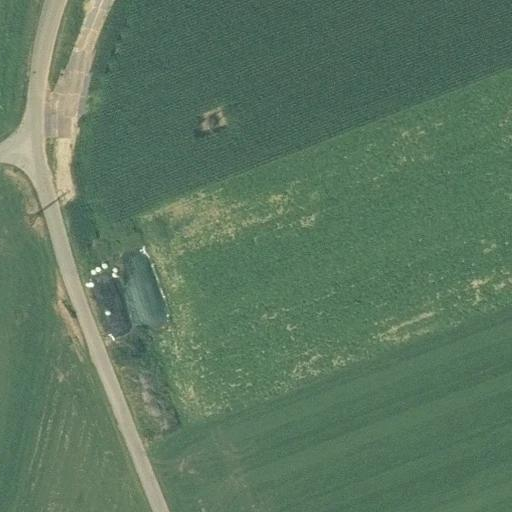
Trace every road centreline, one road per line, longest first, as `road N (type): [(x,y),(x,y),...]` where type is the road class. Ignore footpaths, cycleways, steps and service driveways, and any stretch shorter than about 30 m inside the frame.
road 1 (unclassified): [(29,149),(56,241),(161,511)]
road 2 (unclassified): [(58,0),(29,149)]
